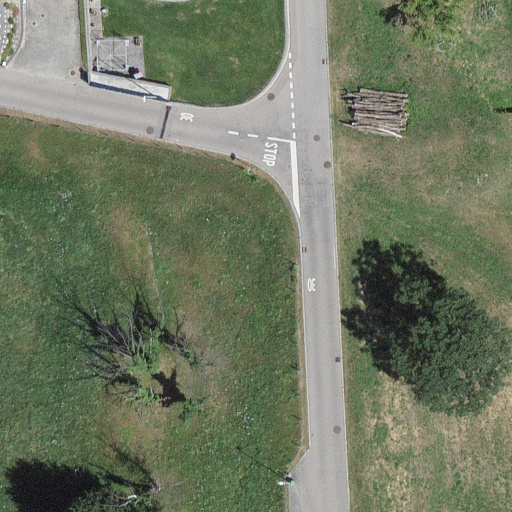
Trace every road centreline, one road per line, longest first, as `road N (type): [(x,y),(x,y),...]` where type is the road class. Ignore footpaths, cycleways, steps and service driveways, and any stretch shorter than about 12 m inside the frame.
road 1 (residential): [(332,511),(314,148)]
road 2 (residential): [(0,89),(314,148)]
road 3 (residential): [(314,148),(307,0)]
